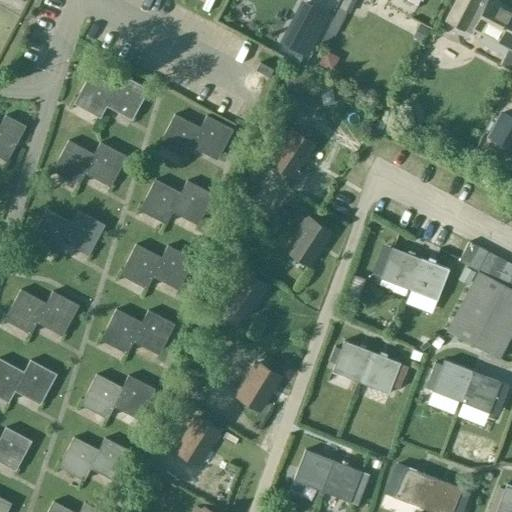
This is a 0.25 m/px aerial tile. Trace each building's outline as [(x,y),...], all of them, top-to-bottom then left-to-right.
[(355,0),(340,0),(337,7),(349,13),(355,0)] [(511,10),(491,0),(456,0),(445,21),(471,34),(474,29),(508,47),(499,65),(511,71),(511,10)] [(268,78),(272,70),(259,62),(255,70),(268,78)] [(105,106),(115,87),(89,73),(73,104),(99,118),(105,106)] [(121,75),(115,87),(105,106),(131,120),(147,89),(121,75)] [(413,105),(400,98),(392,114),(405,121),(413,105)] [(511,114),(505,111),(492,136),(511,146),(511,114)] [(190,147),(199,128),(174,114),(158,145),(184,159),(190,147)] [(4,115),(0,123),(0,158),(6,161),(25,126),(4,115)] [(205,116),(199,128),(190,147),(216,160),(232,129),(205,116)] [(292,176),(312,146),(283,126),(276,135),(283,140),(269,160),(292,176)] [(84,173),(93,154),(67,141),(51,171),(77,185),(84,173)] [(99,142),(93,154),(84,173),(109,187),(126,157),(99,142)] [(171,212),(180,193),(154,179),(138,210),(165,224),(171,212)] [(186,181),(180,193),(171,212),(197,225),(213,194),(186,181)] [(62,242),(71,223),(46,209),(29,240),(55,254),(62,242)] [(77,211),(71,223),(62,242),(87,256),(104,225),(77,211)] [(309,264),(329,234),(300,214),(293,224),(300,228),(287,249),(309,264)] [(468,266),(477,248),(467,242),(458,261),(468,266)] [(145,289),(152,277),(160,258),(135,244),(119,275),(145,289)] [(382,244),(370,275),(379,278),(409,290),(421,259),(391,248),(382,244)] [(160,258),(152,277),(177,290),(193,259),(167,245),(160,258)] [(477,271),(488,253),(477,248),(468,266),(477,271)] [(488,277),(497,258),(488,253),(477,271),(488,277)] [(488,277),(490,278),(497,282),(507,263),(497,258),(488,277)] [(421,259),(409,290),(436,300),(448,269),(421,259)] [(497,282),(500,283),(507,287),(511,276),(511,265),(507,263),(497,282)] [(246,317),(266,287),(236,267),(230,277),(237,281),(223,302),(246,317)] [(472,283),(477,272),(468,267),(462,278),(472,283)] [(477,272),(472,283),(466,292),(478,298),(490,278),(488,277),(477,271),(477,272)] [(489,304),(500,283),(497,282),(490,278),(478,298),(489,304)] [(499,309),(504,298),(510,288),(507,287),(500,283),(489,304),(499,309)] [(36,322),(45,303),(20,289),(3,320),(29,334),(36,322)] [(52,291),(45,303),(36,322),(61,336),(78,306),(52,291)] [(457,310),(468,317),(479,322),(489,327),(495,317),(511,326),(511,315),(499,309),(489,304),(478,298),(466,292),(457,310)] [(511,315),(511,301),(504,298),(499,309),(511,315)] [(126,354),(132,341),(141,322),(115,309),(99,340),(126,354)] [(141,322),(132,341),(158,355),(174,324),(147,310),(141,322)] [(446,332),(457,337),(468,317),(457,310),(446,332)] [(457,337),(467,343),(479,322),(468,317),(457,337)] [(489,327),(509,338),(511,333),(511,326),(495,317),(489,327)] [(477,348),(484,337),(489,327),(479,322),(467,343),(477,348)] [(484,337),(504,348),(509,338),(489,327),(484,337)] [(498,359),(504,348),(484,337),(477,348),(498,359)] [(361,383),(373,353),(343,341),(340,348),(335,346),(329,361),(334,363),(331,371),(361,383)] [(400,363),(373,353),(361,383),(387,394),(391,385),(397,388),(399,388),(407,366),(399,363),(400,363)] [(14,391),(23,372),(0,359),(0,398),(7,403),(14,391)] [(259,408),(278,378),(248,359),(242,369),(249,373),(236,394),(259,408)] [(29,360),(23,372),(14,391),(39,405),(55,374),(29,360)] [(435,364),(429,380),(434,383),(431,391),(460,402),(473,371),(443,360),(441,366),(435,364)] [(180,369),(170,388),(185,397),(196,377),(180,369)] [(473,371),(460,402),(488,413),(489,411),(496,414),(507,385),(500,382),(473,371)] [(106,419),(112,407),(121,387),(95,374),(80,405),(106,419)] [(121,387),(112,407),(138,420),(154,389),(127,375),(121,387)] [(198,463),(217,433),(187,414),(181,424),(188,428),(175,449),(198,463)] [(5,427),(0,435),(0,462),(14,471),(30,441),(5,427)] [(83,480),(89,468),(97,450),(73,437),(57,467),(83,480)] [(97,450),(89,468),(114,481),(130,451),(104,438),(97,450)] [(322,492),(334,461),(304,449),(295,473),(289,471),(284,486),(290,488),(292,481),(322,492)] [(361,471),(334,461),(322,492),(355,504),(364,481),(358,479),(361,471)] [(392,462),(381,490),(393,495),(392,497),(422,508),(433,478),(404,466),(392,462)] [(433,478),(422,508),(430,511),(460,511),(468,491),(460,488),(433,478)] [(494,511),(511,511),(511,486),(505,484),(503,490),(497,488),(491,503),(497,505),(494,511)] [(0,498),(0,511),(5,511),(10,503),(0,498)] [(72,511),(52,501),(46,511),(72,511)] [(78,511),(100,511),(83,503),(78,511)]
